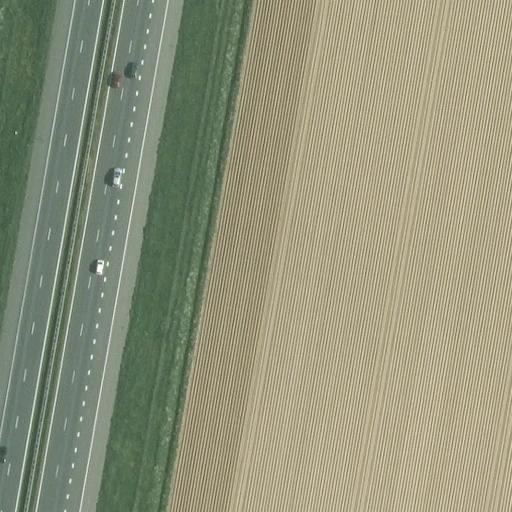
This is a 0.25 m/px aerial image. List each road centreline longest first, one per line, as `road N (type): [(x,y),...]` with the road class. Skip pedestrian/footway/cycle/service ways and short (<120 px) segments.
road 1 (motorway): [(49,511),(137,0)]
road 2 (motorway): [(83,0),(0,487)]
